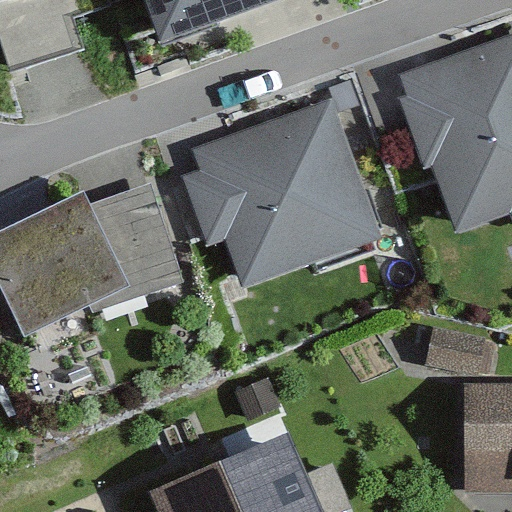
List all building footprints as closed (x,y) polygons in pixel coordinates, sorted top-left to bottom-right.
[(84,47),(69,0),(0,0),(0,38),(8,72),(84,47)] [(281,0),(145,0),(161,44),(282,1),(281,0)] [(511,35),(400,76),(408,96),(398,99),(423,168),(430,165),(455,234),(511,214),(511,35)] [(333,99),(192,150),(200,171),(182,177),(207,247),(227,240),(244,287),(383,237),(333,99)] [(151,184),(92,204),(131,284),(88,304),(94,314),(185,283),(151,184)] [(84,189),(0,229),(0,284),(25,335),(88,304),(131,284),(92,204),(84,189)] [(496,341),(436,328),(428,365),(488,378),(496,341)] [(58,377),(39,375),(37,398),(55,400),(58,377)] [(270,379),(237,392),(250,424),(283,411),(270,379)] [(511,385),(466,386),(465,493),(511,493),(511,385)] [(290,434),(214,465),(234,511),(342,511),(352,508),(333,465),(309,476),(290,434)] [(234,511),(214,465),(149,494),(157,511),(234,511)]
